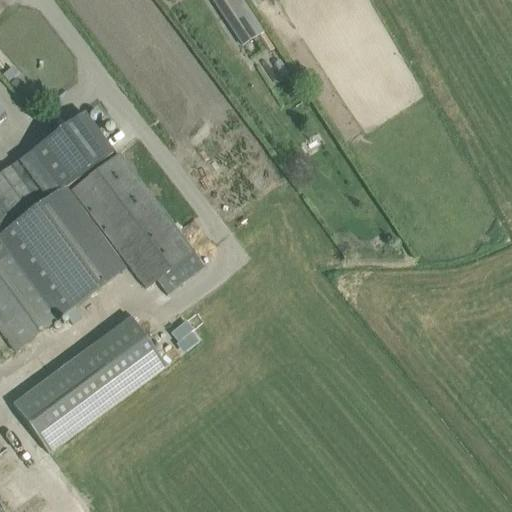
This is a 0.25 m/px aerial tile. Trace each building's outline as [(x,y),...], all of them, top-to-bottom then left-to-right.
[(263,32),(242,0),(210,0),(241,47),(263,32)] [(18,73),(13,67),(3,74),(9,81),(18,73)] [(30,95),(27,103),(38,106),(40,98),(30,95)] [(32,153),(0,176),(0,333),(14,353),(64,316),(71,326),(81,318),(74,309),(122,274),(61,192),(112,154),(83,115),(32,153)] [(70,192),(145,290),(194,252),(119,155),(70,192)] [(13,406),(49,454),(166,368),(165,367),(130,319),(13,406)] [(189,333),(182,324),(169,335),(176,344),(189,333)] [(159,358),(165,367),(179,357),(197,343),(191,334),(159,358)]
